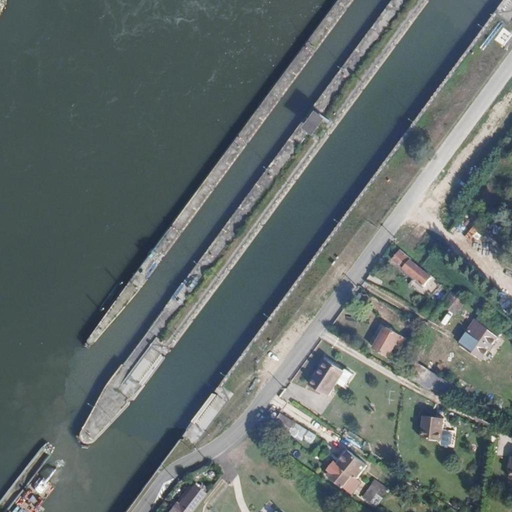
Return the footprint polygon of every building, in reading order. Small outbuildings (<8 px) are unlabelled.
[(497,14),(510,21),(511,17),(511,1),(510,0),(505,8),(502,6),(497,14)] [(317,118),(308,128),(313,132),(321,122),(317,118)] [(430,231),(421,243),(427,247),(436,235),(430,231)] [(405,268),(436,296),(442,289),(420,271),(422,269),(412,260),(405,268)] [(464,304),(454,316),(465,325),(475,313),(464,304)] [(387,328),(375,350),(388,357),(401,335),(387,328)] [(492,369),(495,366),(508,349),(489,330),(471,353),(475,355),(492,369)] [(348,377),(341,387),(348,391),(357,378),(332,363),(325,373),(329,375),(334,367),(348,377)] [(325,373),(314,389),(331,401),(341,387),(348,377),(334,367),(329,375),(325,373)] [(293,422),(319,439),(325,429),(278,397),(271,408),(274,410),(289,418),(293,422)] [(424,416),(421,439),(442,441),(443,432),(444,418),(424,416)] [(450,433),(443,432),(442,441),(449,441),(450,433)] [(333,453),(326,462),(339,471),(346,462),(351,465),(360,452),(340,438),(331,452),(333,453)] [(324,466),(337,475),(339,471),(326,462),(324,466)] [(369,472),(360,485),(366,489),(375,476),(369,472)] [(376,508),(389,488),(375,478),(361,498),(376,508)] [(194,485),(179,506),(176,504),(169,511),(183,511),(184,511),(185,511),(192,511),(202,500),(206,495),(194,485)]
